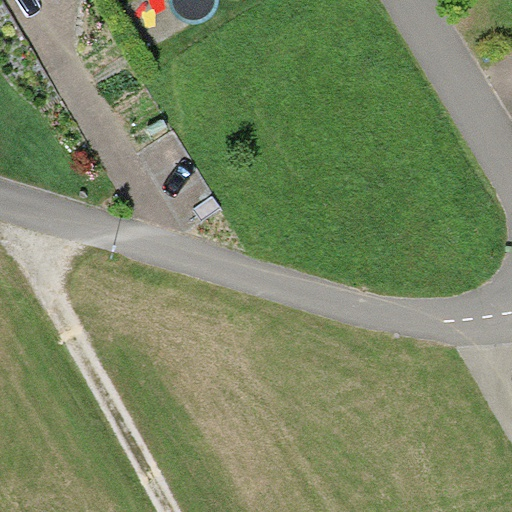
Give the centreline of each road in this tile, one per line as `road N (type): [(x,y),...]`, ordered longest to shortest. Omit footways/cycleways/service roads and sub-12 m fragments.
road 1 (residential): [(511,311),(461,325),(322,298),(0,208)]
road 2 (track): [(152,511),(68,328),(36,219)]
road 3 (residential): [(400,0),(511,187)]
